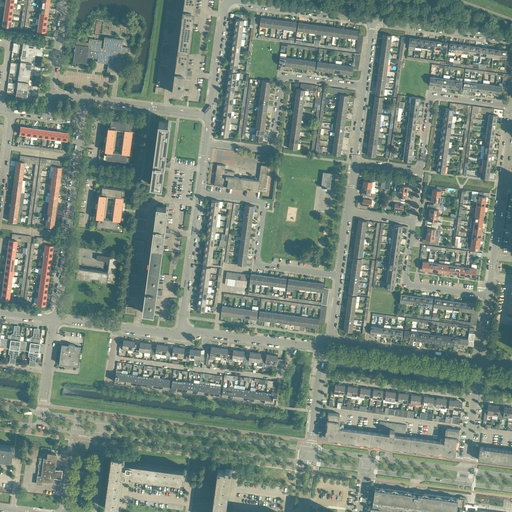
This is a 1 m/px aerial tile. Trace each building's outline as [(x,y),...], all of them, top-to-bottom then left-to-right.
[(191,41),(194,17),(195,10),(200,11),(199,13),(200,13),(200,11),(194,10),(194,8),(196,8),(196,0),(185,0),(180,40),(191,41)] [(245,33),(242,32),(233,31),(234,31),(233,38),(232,37),(232,38),(242,39),(245,39),(245,33)] [(410,36),(408,49),(415,50),(415,46),(416,38),(410,37),(410,36)] [(126,73),(129,47),(122,46),(123,39),(104,37),(103,40),(89,38),(88,42),(87,50),(88,50),(87,56),(97,58),(97,62),(108,64),(107,71),(126,73)] [(27,49),(29,39),(23,39),(23,44),(19,43),(19,46),(13,45),(13,47),(27,49)] [(37,48),(37,46),(34,45),(35,40),(29,39),(27,49),(42,51),(43,49),(37,48)] [(187,70),(191,41),(180,40),(173,92),(172,92),(172,93),(184,94),(187,73),(191,73),(191,75),(191,76),(191,73),(186,72),(186,70),(187,70)] [(87,50),(88,42),(76,41),(75,44),(73,61),(77,62),(77,65),(81,66),(82,62),(86,63),(87,56),(88,50),(87,50)] [(26,59),(27,49),(13,47),(12,49),(18,50),(18,53),(21,53),(21,58),(26,59)] [(32,55),(36,55),(36,53),(42,54),(42,51),(27,49),(26,59),(32,60),(32,55)] [(25,69),(26,59),(21,58),(20,64),(16,63),(16,66),(10,65),(10,67),(25,69)] [(34,68),(35,66),(31,65),(32,60),(26,59),(25,69),(40,71),(40,69),(34,68)] [(23,79),(25,69),(10,67),(10,69),(15,70),(15,73),(19,73),(18,78),(23,79)] [(30,75),(33,75),(34,73),(39,73),(40,71),(25,69),(23,79),(29,80),(30,75)] [(22,89),(23,79),(18,78),(17,84),(14,83),(13,86),(8,85),(7,87),(22,89)] [(28,85),(29,80),(23,79),(22,89),(37,91),(37,89),(32,88),(32,85),(28,85)] [(470,81),(469,91),(469,90),(475,91),(475,92),(476,92),(476,91),(477,82),(477,80),(471,79),(470,81)] [(21,99),(22,89),(7,87),(7,89),(13,90),(12,93),(16,93),(15,98),(21,99)] [(31,92),(37,93),(37,91),(22,89),(21,99),(26,100),(27,94),(31,95),(31,92)] [(231,115),(232,111),(223,110),(223,109),(222,110),(223,110),(222,116),(231,117),(233,118),(234,115),(231,115)] [(130,131),(131,123),(111,120),(110,128),(107,128),(104,151),(106,151),(105,159),(126,162),(127,154),(129,155),(132,131),(130,131)] [(151,184),(162,186),(165,171),(165,166),(169,167),(170,167),(170,165),(164,164),(164,162),(166,162),(166,160),(171,123),(167,123),(165,122),(159,122),(151,184)] [(495,141),(485,139),(483,139),(482,145),(484,146),(494,147),(493,147),(494,141),(495,141)] [(411,161),(412,155),(404,154),(404,153),(401,153),(400,156),(403,156),(403,160),(411,161)] [(269,166),(261,165),(259,180),(234,177),(235,172),(225,170),(226,165),(217,164),(215,182),(223,183),(223,181),(228,181),(227,187),(228,186),(243,188),(243,189),(244,186),(250,187),(249,190),(250,190),(250,189),(257,190),(257,191),(258,191),(258,190),(266,191),(269,166)] [(332,173),(323,172),(321,187),(324,187),(324,188),(327,188),(330,188),(331,178),(337,179),(338,174),(332,174),(332,173)] [(377,181),(377,178),(368,177),(368,180),(364,180),(363,186),(372,187),(372,181),(377,181)] [(395,184),(395,190),(396,190),(407,192),(407,191),(408,191),(409,189),(408,189),(408,186),(404,185),(405,182),(396,181),(395,184)] [(363,186),(362,192),(372,193),(372,196),(375,196),(376,187),(372,187),(363,186)] [(440,196),(441,190),(443,190),(445,190),(446,187),(437,186),(436,189),(433,189),(432,195),(440,196)] [(97,218),(96,226),(117,229),(118,221),(120,221),(123,202),(123,198),(121,197),(122,190),(102,187),(101,195),(98,194),(95,218),(97,218)] [(374,200),(375,196),(372,196),(368,195),(363,195),(363,198),(362,204),(371,205),(372,199),(374,200)] [(444,196),(440,196),(432,195),(431,195),(430,198),(431,198),(431,201),(434,201),(434,205),(436,205),(441,206),(443,206),(444,196)] [(401,213),(401,209),(403,210),(404,203),(400,203),(400,200),(396,199),(393,199),(393,202),(395,202),(394,212),(401,213)] [(443,210),(443,206),(441,206),(436,205),(435,209),(430,208),(429,214),(438,215),(439,209),(443,210)] [(161,261),(165,236),(166,230),(170,230),(170,233),(170,230),(164,229),(165,227),(166,227),(169,208),(157,206),(157,207),(150,259),(161,261)] [(437,221),(438,215),(429,214),(428,220),(432,220),(431,224),(441,225),(441,222),(438,222),(438,221),(437,221)] [(439,235),(441,225),(431,224),(431,228),(427,227),(426,233),(439,235)] [(426,233),(426,239),(430,240),(429,243),(438,245),(439,235),(426,233)] [(117,257),(109,256),(97,254),(96,260),(109,261),(107,272),(82,268),(74,267),(74,270),(76,270),(75,278),(76,278),(90,280),(91,281),(91,278),(98,279),(98,281),(98,282),(98,281),(106,282),(106,283),(106,282),(114,283),(117,258),(117,257)] [(158,290),(161,261),(150,259),(143,312),(154,314),(157,292),(161,293),(161,295),(162,293),(156,292),(156,290),(158,290)] [(423,341),(424,330),(418,329),(417,332),(416,340),(423,341)] [(14,344),(16,330),(14,330),(13,334),(11,334),(10,339),(5,338),(5,343),(14,344)] [(24,346),(25,341),(20,340),(21,335),(18,335),(19,331),(16,330),(14,344),(24,346)] [(34,347),(36,333),(33,333),(33,337),(30,337),(30,342),(25,341),(24,346),(34,347)] [(44,348),(45,344),(40,343),(40,338),(38,338),(39,333),(36,333),(34,347),(44,348)] [(128,350),(129,340),(124,340),(123,344),(120,343),(119,351),(122,352),(123,349),(128,350)] [(13,358),(14,344),(5,343),(4,348),(9,348),(8,353),(10,354),(10,358),(13,358)] [(61,349),(59,363),(78,366),(80,347),(74,346),(74,344),(74,345),(74,344),(68,344),(68,345),(66,345),(66,344),(61,343),(60,349),(61,349)] [(152,356),(154,347),(151,347),(151,343),(146,343),(145,352),(150,353),(149,356),(152,356)] [(24,350),(24,346),(14,344),(13,358),(15,359),(16,354),(18,355),(19,350),(24,350)] [(161,354),(162,345),(157,344),(156,347),(154,347),(152,356),(156,356),(156,353),(161,354)] [(168,346),(162,345),(161,354),(167,355),(167,356),(166,356),(166,358),(169,358),(170,355),(170,352),(170,349),(168,349),(168,346)] [(32,361),(34,347),(24,346),(24,350),(28,351),(28,356),(30,356),(29,360),(32,361)] [(178,356),(179,347),(174,346),(173,352),(170,352),(170,355),(172,355),(178,356)] [(208,350),(207,358),(210,359),(215,359),(216,356),(217,347),(211,346),(211,351),(208,350)] [(44,353),(44,348),(34,347),(32,361),(35,361),(36,357),(38,357),(38,352),(44,353)] [(229,361),(230,352),(227,352),(228,349),(222,348),(221,357),(227,358),(226,359),(226,361),(229,361)] [(194,359),(196,349),(190,349),(190,352),(187,351),(186,358),(186,360),(189,361),(189,358),(194,359)] [(203,362),(204,354),(201,353),(201,350),(196,349),(194,359),(200,359),(200,361),(203,362)] [(230,352),(229,361),(232,362),(234,362),(235,359),(238,359),(239,350),(233,349),(233,353),(230,352)] [(246,363),(247,354),(244,354),(244,351),(239,350),(238,359),(243,360),(243,363),(246,363)] [(254,362),(256,352),(250,352),(249,355),(247,354),(246,363),(245,368),(248,368),(249,361),(254,362)] [(262,366),(263,357),(261,356),(261,353),(256,352),(254,362),(257,362),(257,365),(262,366)] [(271,365),(272,354),(267,354),(266,357),(263,357),(262,366),(265,366),(266,364),(271,365)] [(278,355),(272,354),(271,365),(276,366),(276,369),(278,369),(283,362),(283,359),(277,358),(278,355)] [(339,393),(340,384),(335,384),(335,386),(332,385),(331,395),(334,395),(334,393),(339,393)] [(461,413),(462,403),(459,402),(459,400),(454,400),(453,409),(458,409),(458,412),(461,413)] [(492,415),(494,405),(488,404),(488,410),(485,410),(483,421),(486,421),(487,415),(492,415)] [(500,419),(501,412),(498,412),(499,406),(494,405),(492,415),(497,416),(497,418),(500,419)] [(508,417),(510,407),(504,406),(504,412),(501,412),(500,419),(503,419),(503,417),(508,417)] [(405,437),(405,436),(407,425),(380,421),(378,434),(343,429),(342,430),(336,430),(337,423),(339,424),(340,414),(328,412),(325,434),(327,435),(329,438),(329,439),(386,447),(386,448),(394,449),(394,448),(451,456),(451,454),(455,452),(456,452),(459,430),(447,428),(446,438),(447,438),(446,444),(440,444),(440,442),(405,437)] [(0,456),(9,458),(11,445),(0,443),(0,456)] [(511,463),(511,450),(480,446),(478,459),(511,463)] [(56,460),(55,460),(56,453),(47,452),(46,459),(39,458),(36,483),(41,484),(41,481),(53,482),(53,479),(54,471),(56,460)] [(105,508),(118,510),(123,470),(130,471),(130,474),(182,481),(184,468),(131,461),(131,462),(123,461),(124,456),(112,455),(112,456),(111,464),(110,472),(110,473),(109,481),(108,481),(108,482),(109,482),(108,490),(107,490),(108,490),(107,499),(106,499),(107,499),(105,507),(105,508)] [(226,506),(226,502),(231,471),(218,469),(218,470),(217,478),(216,487),(215,495),(214,496),(215,496),(214,504),(213,504),(213,505),(214,505),(212,511),(246,511),(233,510),(234,507),(226,506)] [(63,472),(54,471),(53,479),(62,481),(63,472)] [(462,511),(464,504),(465,504),(465,503),(466,503),(467,503),(467,502),(467,501),(467,500),(467,499),(467,498),(466,497),(465,497),(464,497),(461,496),(459,498),(426,493),(423,495),(421,494),(421,491),(415,492),(415,493),(414,493),(411,493),(408,492),(408,491),(375,487),(372,508),(371,508),(370,511),(462,511)]
